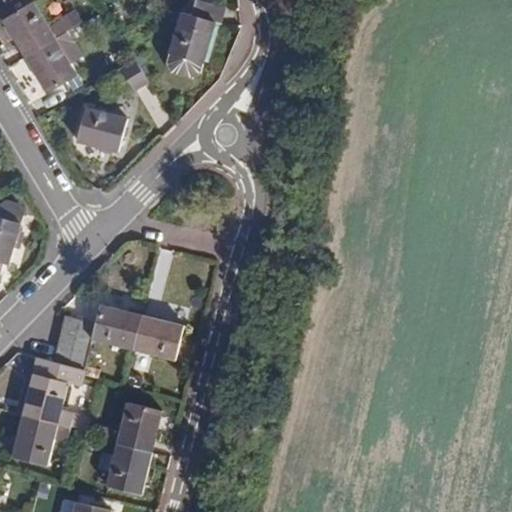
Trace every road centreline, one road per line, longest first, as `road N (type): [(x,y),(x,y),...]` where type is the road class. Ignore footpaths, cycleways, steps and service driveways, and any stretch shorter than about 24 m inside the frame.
road 1 (residential): [(179,511),(254,207),(253,186),(226,135)]
road 2 (residential): [(91,246),(173,160),(226,135)]
road 3 (residential): [(91,246),(0,99)]
road 4 (residential): [(226,135),(267,50),(261,0)]
road 5 (residential): [(0,338),(91,246)]
